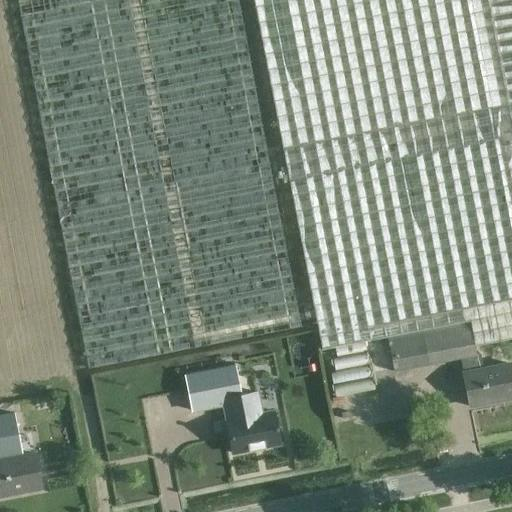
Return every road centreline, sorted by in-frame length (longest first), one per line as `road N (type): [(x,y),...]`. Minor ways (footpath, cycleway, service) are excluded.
road 1 (tertiary): [(282,511),(511,467)]
road 2 (track): [(84,379),(105,511)]
